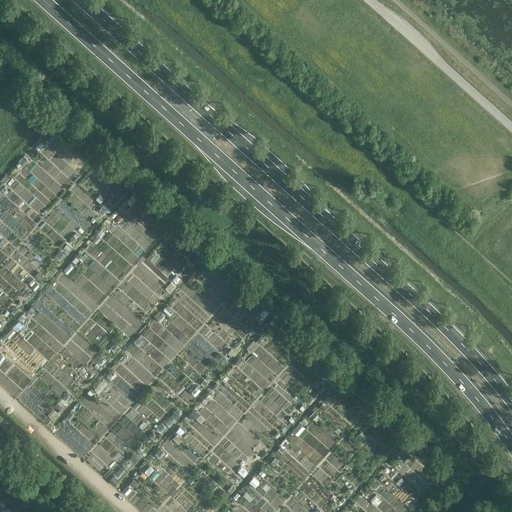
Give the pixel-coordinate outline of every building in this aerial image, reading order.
[(39,151),(44,145),(41,142),(36,148),(39,151)] [(20,170),(29,161),(24,156),(16,165),(20,170)] [(133,189),(131,191),(137,197),(139,194),(133,189)] [(100,204),(104,199),(100,195),(96,200),(100,204)] [(130,206),(137,198),(133,195),(126,202),(130,206)] [(110,210),(113,206),(108,201),(105,205),(110,210)] [(111,211),(104,204),(101,206),(109,214),(111,211)] [(59,261),(65,256),(61,251),(55,257),(59,261)] [(67,274),(73,268),(70,265),(64,272),(67,274)] [(40,281),(44,277),(39,272),(35,276),(40,281)] [(169,293),(175,287),(171,283),(165,289),(169,293)] [(170,316),(174,312),(167,306),(163,311),(170,316)] [(264,319),(270,312),(266,309),(260,315),(264,319)] [(22,322),(27,316),(24,313),(18,319),(22,322)] [(160,323),(165,317),(162,314),(157,320),(160,323)] [(279,326),(273,320),(270,324),(276,329),(279,326)] [(18,321),(13,327),(17,332),(23,326),(18,321)] [(9,339),(16,332),(12,329),(6,336),(9,339)] [(138,347),(144,341),(140,336),(133,343),(138,347)] [(266,341),(261,337),(257,341),(262,346),(266,341)] [(251,353),(258,345),(253,341),(247,349),(251,353)] [(115,353),(120,348),(115,343),(110,349),(115,353)] [(101,366),(107,360),(102,356),(97,362),(101,366)] [(123,364),(127,359),(123,356),(119,360),(123,364)] [(240,368),(244,363),(239,359),(235,364),(240,368)] [(111,381),(116,375),(112,371),(106,377),(111,381)] [(348,385),(353,380),(347,375),(342,379),(348,385)] [(99,395),(108,385),(103,381),(94,390),(99,395)] [(195,397),(201,391),(197,387),(191,393),(195,397)] [(334,401),(328,396),(324,400),(330,405),(334,401)] [(62,413),(68,405),(61,399),(54,407),(62,413)] [(204,407),(198,402),(195,406),(200,411),(204,407)] [(60,414),(53,409),(47,416),(54,421),(60,414)] [(169,428),(182,414),(177,410),(164,423),(169,428)] [(317,413),(314,410),(308,415),(312,419),(317,413)] [(197,414),(193,411),(188,416),(192,419),(197,414)] [(70,421),(74,416),(70,412),(66,417),(70,421)] [(205,420),(200,415),(196,419),(201,424),(205,420)] [(55,426),(50,422),(46,426),(55,434),(58,431),(54,428),(55,426)] [(297,435),(304,427),(298,422),(291,430),(297,435)] [(161,433),(166,427),(162,423),(156,429),(161,433)] [(180,436),(184,431),(180,428),(176,432),(180,436)] [(368,437),(362,430),(358,434),(364,440),(368,437)] [(176,435),(172,439),(178,445),(182,441),(176,435)] [(283,448),(288,441),(284,437),(279,444),(283,448)] [(145,454),(143,451),(145,449),(142,446),(137,452),(142,457),(145,454)] [(159,459),(165,453),(160,449),(155,455),(159,459)] [(274,465),(278,460),(274,457),(270,462),(274,465)] [(127,470),(132,464),(127,460),(122,466),(127,470)] [(118,479),(125,471),(121,467),(114,476),(118,479)] [(148,477),(154,471),(150,467),(144,473),(148,477)] [(244,477),(247,472),(241,467),(237,471),(244,477)] [(160,475),(156,472),(151,478),(155,482),(160,475)] [(254,487),(259,482),(253,476),(248,481),(254,487)] [(114,486),(118,482),(113,477),(109,481),(114,486)] [(133,488),(138,484),(134,480),(129,485),(133,488)] [(127,495),(132,490),(128,486),(123,492),(127,495)] [(254,498),(257,495),(250,488),(247,491),(254,498)] [(261,498),(265,495),(258,488),(254,492),(261,498)] [(240,495),(237,492),(232,497),(236,500),(240,495)] [(376,505),(382,499),(376,494),(370,500),(376,505)]
